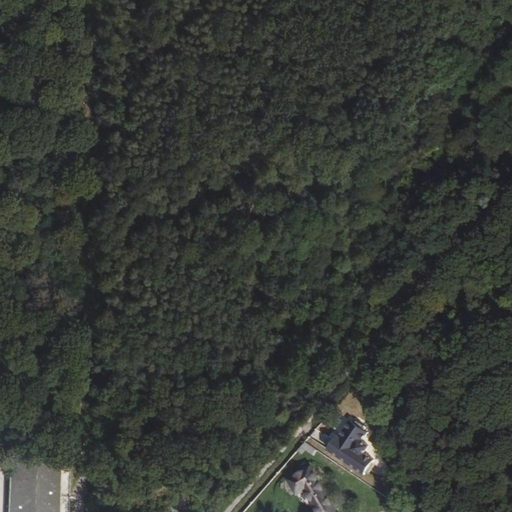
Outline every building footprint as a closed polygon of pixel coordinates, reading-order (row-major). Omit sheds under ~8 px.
[(344,282),(349,277),(343,271),(338,277),(344,282)] [(361,419),(354,415),(349,415),(346,414),(334,430),(335,431),(336,436),(329,447),(362,469),(372,454),(361,447),(366,440),(359,435),(365,426),(363,425),(361,419)] [(325,444),(329,447),(336,436),(335,431),(334,430),(325,444)] [(60,511),(62,463),(12,463),(11,511),(60,511)] [(305,492),(316,511),(338,511),(312,467),(289,480),(298,496),(305,492)]
